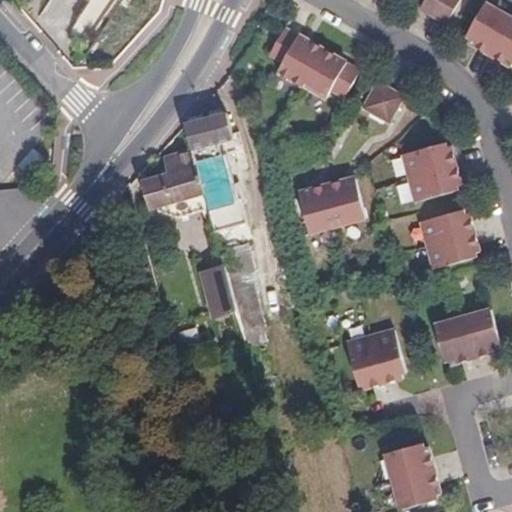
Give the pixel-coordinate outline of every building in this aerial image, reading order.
[(460,0),(426,0),(420,11),(446,26),(460,0)] [(511,68),(511,19),(487,6),(466,43),(472,46),(480,51),(484,43),(496,50),(507,57),(502,63),(511,68)] [(311,93),(296,39),(284,31),(269,58),(282,66),(277,76),(311,93)] [(297,40),(296,39),(311,93),(326,101),(332,92),(345,100),(360,74),(346,66),(347,64),(298,37),(297,40)] [(484,43),(480,51),(491,57),(496,50),(484,43)] [(480,51),(472,46),(469,50),(488,61),(491,57),(480,51)] [(491,57),(502,63),(507,57),(496,50),(491,57)] [(509,73),(511,68),(502,63),(491,57),(488,61),(509,73)] [(405,99),(379,85),(362,112),(389,127),(405,99)] [(226,114),(186,125),(193,153),(205,195),(213,227),(247,218),(240,193),(234,195),(221,145),(234,142),(226,114)] [(237,155),(234,142),(221,145),(234,195),(240,193),(230,157),(237,155)] [(465,191),(463,185),(461,178),(449,181),(447,170),(443,158),(455,154),(453,148),(451,143),(404,156),(417,204),(465,191)] [(459,146),(453,148),(455,154),(458,168),(464,166),(459,146)] [(205,195),(193,153),(167,160),(171,173),(147,179),(155,209),(205,195)] [(458,168),(455,154),(443,158),(447,170),(458,168)] [(461,178),(463,185),(470,184),(464,166),(458,168),(461,178)] [(449,181),(461,178),(458,168),(447,170),(449,181)] [(355,179),(336,184),(347,225),(366,219),(355,179)] [(347,225),(336,184),(299,195),(310,235),(347,225)] [(482,258),(482,252),(479,246),(467,248),(465,237),(461,225),(473,222),(471,215),(470,211),(422,224),(435,270),(482,258)] [(477,213),(471,215),(473,222),(477,234),(482,233),(477,213)] [(477,234),(473,222),(461,225),(465,237),(477,234)] [(479,246),(482,252),(488,252),(482,233),(477,234),(479,246)] [(467,248),(479,246),(477,234),(465,237),(467,248)] [(237,316),(241,335),(266,328),(251,277),(256,275),(247,246),(221,255),(225,272),(228,283),(237,316)] [(216,321),(237,316),(228,283),(225,272),(204,277),(216,321)] [(488,357),(498,354),(504,353),(492,312),(436,327),(447,368),(453,366),(463,364),(461,356),(473,352),(486,349),(488,357)] [(395,332),(377,337),(387,371),(391,370),(395,382),(402,380),(407,379),(395,332)] [(387,371),(377,337),(347,345),(359,391),(365,390),(373,388),(370,376),(380,373),(387,371)] [(475,361),(488,357),(486,349),(473,352),(475,361)] [(463,364),(475,361),(473,352),(461,356),(463,364)] [(499,360),(498,354),(488,357),(475,361),(476,366),(499,360)] [(455,372),(476,366),(475,361),(463,364),(453,366),(455,372)] [(391,370),(387,371),(390,383),(395,382),(391,370)] [(390,383),(387,371),(380,373),(383,385),(390,383)] [(370,376),(373,388),(383,385),(380,373),(370,376)] [(404,385),(402,380),(395,382),(390,383),(392,389),(404,385)] [(373,388),(365,390),(367,395),(384,390),(383,385),(373,388)] [(228,410),(214,414),(217,423),(230,420),(228,410)] [(409,450),(424,506),(437,503),(436,496),(433,487),(425,488),(421,476),(418,464),(426,462),(423,451),(422,447),(409,450)] [(395,511),(400,511),(424,506),(409,450),(381,457),(395,511)] [(429,450),(423,451),(426,462),(429,474),(435,473),(429,450)] [(429,474),(426,462),(418,464),(421,476),(429,474)] [(433,487),(436,496),(441,495),(435,473),(429,474),(433,487)] [(425,488),(433,487),(429,474),(421,476),(425,488)]
